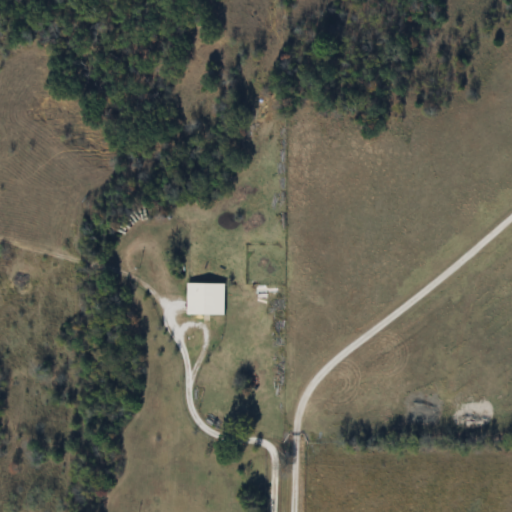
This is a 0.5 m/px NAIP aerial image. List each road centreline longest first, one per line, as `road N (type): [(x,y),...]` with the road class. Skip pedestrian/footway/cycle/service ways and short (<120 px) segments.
road 1 (residential): [(293,511),(298,397),(511,217)]
road 2 (residential): [(464,511),(467,394),(393,313)]
